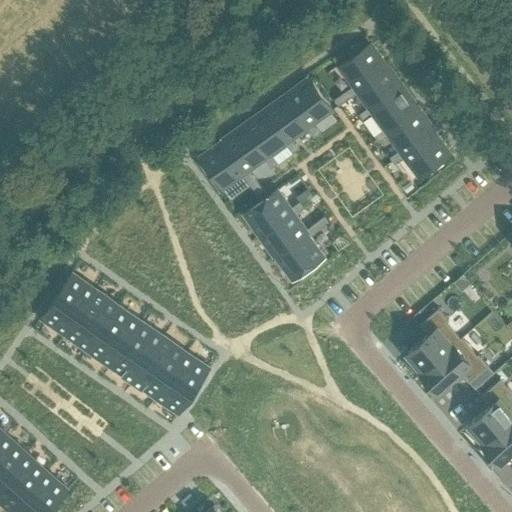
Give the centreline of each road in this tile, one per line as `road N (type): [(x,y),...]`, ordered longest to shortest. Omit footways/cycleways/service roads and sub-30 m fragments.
road 1 (residential): [(504,511),(341,331),(511,176)]
road 2 (residential): [(257,511),(214,463),(197,458),(135,511)]
road 3 (residential): [(511,100),(434,0)]
